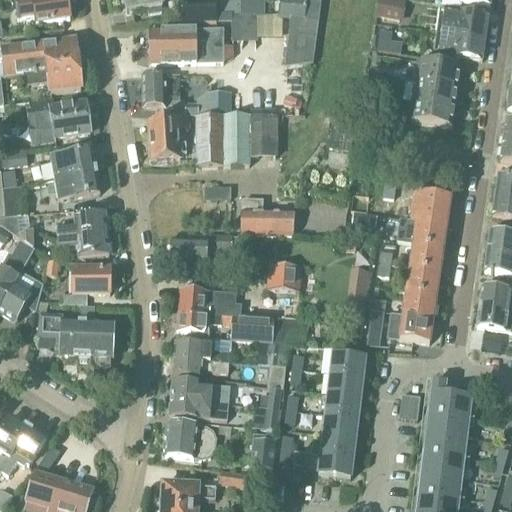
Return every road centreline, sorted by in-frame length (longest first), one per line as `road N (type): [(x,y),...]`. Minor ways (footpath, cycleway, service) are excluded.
road 1 (residential): [(142,432),(142,279),(94,0)]
road 2 (residential): [(451,371),(509,0)]
road 3 (residential): [(451,371),(393,370),(369,511)]
road 4 (residential): [(142,432),(0,359)]
